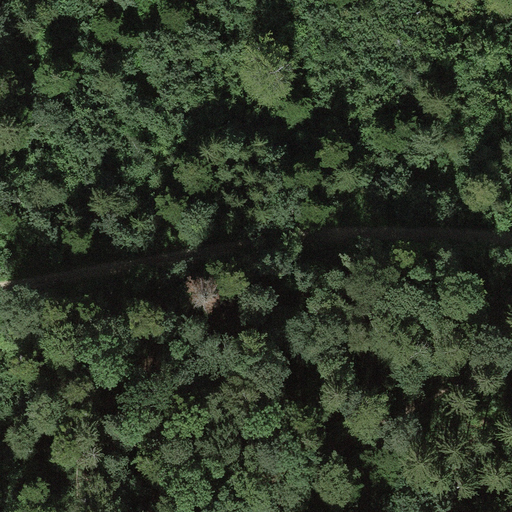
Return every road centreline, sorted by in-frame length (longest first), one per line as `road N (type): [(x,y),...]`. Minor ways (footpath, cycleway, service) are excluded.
road 1 (track): [(0,288),(246,243),(359,232),(511,239)]
road 2 (track): [(511,345),(355,436),(277,511)]
